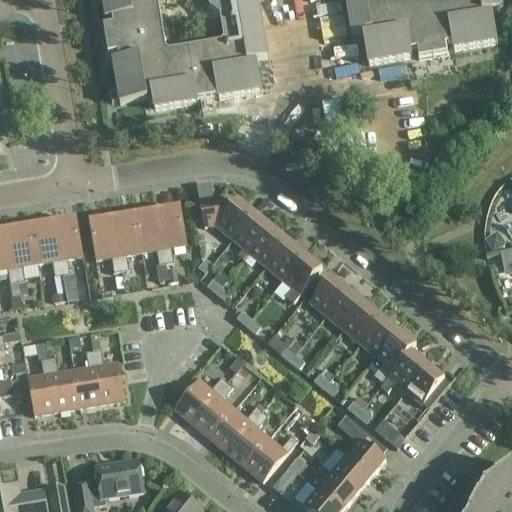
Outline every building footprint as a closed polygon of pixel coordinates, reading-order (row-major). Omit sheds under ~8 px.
[(101,0),(106,29),(103,29),(108,58),(111,57),(119,108),(151,102),(153,113),(262,95),(256,63),(267,61),(256,0),(344,0),(351,38),(362,36),(367,68),(418,59),(418,63),(447,58),(446,55),(497,46),(491,14),(502,12),(500,0),(101,0)] [(214,229),(215,230),(232,244),(255,217),(237,203),(232,209),(224,203),(199,207),(203,231),(214,229)] [(157,215),(166,268),(174,267),(171,252),(187,249),(180,211),(157,215)] [(157,215),(135,219),(141,257),(156,254),(158,270),(165,268),(166,268),(157,215)] [(232,244),(242,252),(238,259),(243,263),(248,257),(249,258),(271,231),(255,217),(232,244)] [(135,219),(112,222),(121,276),(129,275),(126,259),(141,257),(135,219)] [(76,222),(53,226),(62,280),(70,278),(67,263),(83,260),(76,222)] [(112,222),(89,226),(95,264),(111,262),(113,277),(121,276),(112,222)] [(53,226),(31,230),(37,268),(52,265),(55,281),(62,280),(53,226)] [(31,230),(8,234),(17,287),(25,286),(22,270),(37,268),(31,230)] [(249,258),(266,272),(288,244),(271,231),(249,258)] [(8,234),(0,234),(0,273),(7,273),(9,288),(17,287),(8,234)] [(266,272),(282,285),(305,258),(288,244),(266,272)] [(511,252),(500,255),(503,273),(511,271),(511,252)] [(293,307),(322,272),(305,258),(282,285),(291,293),(285,300),(293,307)] [(196,276),(194,262),(181,264),(184,278),(196,276)] [(212,268),(205,263),(197,272),(205,278),(212,268)] [(167,274),(169,287),(178,285),(176,273),(167,274)] [(243,300),(251,288),(233,276),(225,288),(243,300)] [(326,321),(348,294),(331,279),(309,307),(326,321)] [(124,292),(121,280),(114,282),(116,293),(124,292)] [(212,284),(207,291),(216,298),(222,291),(212,284)] [(225,306),(231,299),(222,291),(216,298),(225,306)] [(326,321),(343,334),(365,307),(348,294),(326,321)] [(262,307),(254,316),(273,332),(281,323),(262,307)] [(343,334),(359,348),(382,321),(365,307),(343,334)] [(236,323),(246,330),(251,323),(242,316),(236,323)] [(359,348),(376,362),(398,335),(382,321),(359,348)] [(255,338),(261,331),(251,323),(246,330),(255,338)] [(383,368),(392,375),(393,375),(410,354),(411,355),(416,349),(398,335),(376,362),(368,371),(376,377),(383,368)] [(0,347),(4,347),(4,346),(20,343),(19,336),(3,339),(0,339),(0,347)] [(119,346),(104,348),(106,361),(121,359),(119,346)] [(280,358),(289,366),(295,359),(286,351),(280,358)] [(62,354),(61,367),(76,368),(76,355),(62,354)] [(101,354),(93,355),(102,409),(125,405),(119,367),(103,369),(101,354)] [(392,375),(387,381),(380,391),(387,396),(394,387),(405,395),(427,368),(411,355),(410,354),(393,375),(392,375)] [(88,372),(73,374),(79,412),(102,409),(93,355),(85,356),(88,372)] [(304,366),(295,359),(289,366),(299,374),(304,366)] [(56,361),(48,363),(57,416),(79,412),(73,374),(58,377),(56,361)] [(243,367),(236,362),(228,372),(235,377),(243,367)] [(43,379),(27,382),(34,420),(57,416),(48,363),(40,364),(43,379)] [(341,366),(333,381),(352,390),(359,376),(341,366)] [(450,387),(427,368),(405,395),(427,414),(450,387)] [(313,385),(323,393),(328,386),(319,378),(313,385)] [(174,413),(192,428),(227,387),(221,382),(211,394),(199,384),(174,413)] [(0,393),(11,392),(10,384),(0,385),(0,393)] [(338,394),(328,386),(323,393),(332,401),(338,394)] [(192,428),(210,443),(234,413),(223,404),(233,392),(227,387),(192,428)] [(0,401),(13,400),(11,392),(0,393),(0,401)] [(347,413),(356,421),(362,413),(367,407),(358,400),(353,406),(347,413)] [(210,443),(227,457),(262,416),(256,411),(246,423),(234,413),(210,443)] [(371,421),(362,413),(356,421),(366,428),(371,421)] [(227,457),(244,472),(269,442),(258,433),(268,421),(262,416),(227,457)] [(356,445),(344,460),(371,482),(385,465),(360,444),(367,437),(345,419),(337,429),(356,445)] [(316,428),(308,421),(300,432),(307,438),(316,428)] [(373,434),(391,448),(400,437),(382,423),(373,434)] [(313,433),(305,443),(312,448),(320,439),(313,433)] [(281,452),(269,442),(244,472),(263,487),(297,445),(291,440),(281,452)] [(344,460),(330,476),(357,499),(371,482),(344,460)] [(297,461),(289,470),(297,476),(304,467),(297,461)] [(73,490),(76,511),(92,511),(93,511),(106,509),(104,502),(143,495),(137,465),(95,472),(99,492),(91,493),(90,487),(73,490)] [(511,511),(511,467),(493,481),(484,487),(481,493),(474,505),(470,511),(511,511)] [(289,486),(297,476),(289,470),(281,480),(289,486)] [(330,476),(316,493),(339,511),(346,511),(357,499),(330,476)] [(339,511),(316,493),(308,486),(295,501),(303,508),(302,510),(304,511),(339,511)] [(47,492),(50,511),(68,511),(64,489),(47,492)] [(16,492),(0,495),(0,511),(45,511),(42,495),(18,500),(16,492)] [(197,511),(178,496),(165,511),(197,511)]
